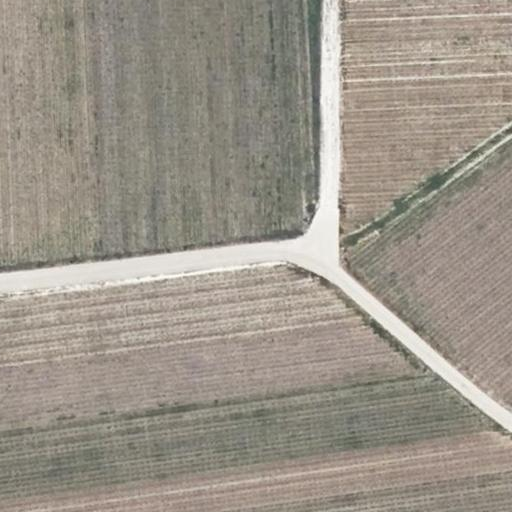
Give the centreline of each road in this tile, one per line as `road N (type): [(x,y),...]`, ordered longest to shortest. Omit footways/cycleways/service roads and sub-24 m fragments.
road 1 (track): [(511,424),(365,311),(319,245),(329,212),(331,0)]
road 2 (track): [(0,284),(319,245)]
